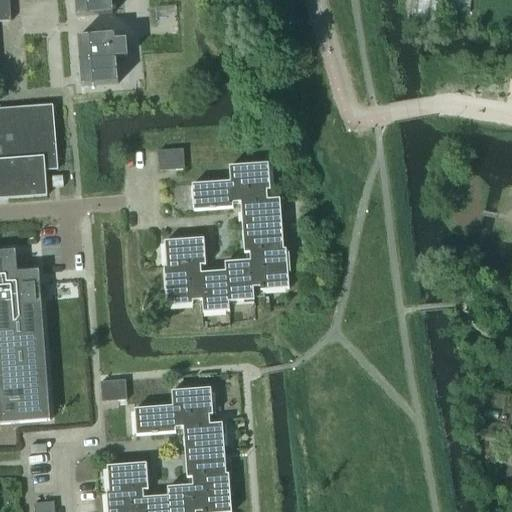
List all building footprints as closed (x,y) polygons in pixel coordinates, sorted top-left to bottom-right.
[(0,0),(0,23),(11,22),(9,0),(0,0)] [(73,0),(75,18),(112,15),(111,0),(73,0)] [(403,0),(406,21),(439,27),(443,0),(446,0),(445,10),(468,13),(470,0),(403,0)] [(114,36),(77,39),(80,88),(117,85),(116,60),(127,59),(126,41),(114,42),(114,36)] [(52,108),(13,111),(14,123),(0,123),(0,201),(46,198),(45,172),(57,171),(52,108)] [(158,153),(159,173),(184,171),(183,151),(158,153)] [(230,184),(233,205),(241,205),(267,202),(266,193),(270,192),(267,166),(229,169),(230,184)] [(52,190),(63,189),(63,178),(51,179),(52,190)] [(194,213),(233,210),(233,205),(230,184),(192,187),(194,213)] [(248,255),(249,263),(251,263),(254,300),(264,299),(263,293),(288,291),(280,201),(267,202),(241,205),(244,255),(248,255)] [(164,244),(166,270),(200,268),(205,267),(204,241),(164,244)] [(15,252),(0,253),(0,426),(50,422),(41,302),(35,303),(33,274),(34,275),(37,274),(39,274),(38,272),(16,274),(15,252)] [(225,274),(228,304),(254,302),(254,300),(251,263),(249,263),(225,265),(225,274)] [(192,303),(201,302),(199,275),(201,275),(200,268),(166,270),(163,270),(166,309),(193,307),(192,303)] [(199,275),(201,302),(202,315),(229,313),(228,304),(225,274),(201,275),(199,275)] [(102,403),(118,402),(126,401),(125,382),(100,384),(102,403)] [(173,408),(175,430),(183,429),(183,428),(209,426),(208,417),(212,417),(210,390),(173,393),(174,408),(173,408)] [(136,437),(175,434),(175,430),(173,408),(134,411),(136,437)] [(183,428),(183,429),(184,446),(184,453),(224,450),(222,425),(209,426),(183,428)] [(184,453),(186,480),(191,479),(226,477),(225,475),(224,450),(184,453)] [(107,501),(142,499),(143,499),(143,492),(148,491),(146,465),(107,467),(109,493),(106,493),(107,501)] [(194,487),(195,511),(230,511),(228,475),(225,475),(226,477),(191,479),(191,487),(194,487)] [(169,497),(169,511),(195,511),(194,487),(191,487),(167,489),(168,497),(169,497)] [(142,499),(143,511),(169,511),(169,497),(168,497),(143,499),(142,499)] [(143,511),(142,499),(107,501),(107,511),(143,511)] [(54,511),(54,503),(34,505),(34,511),(54,511)]
